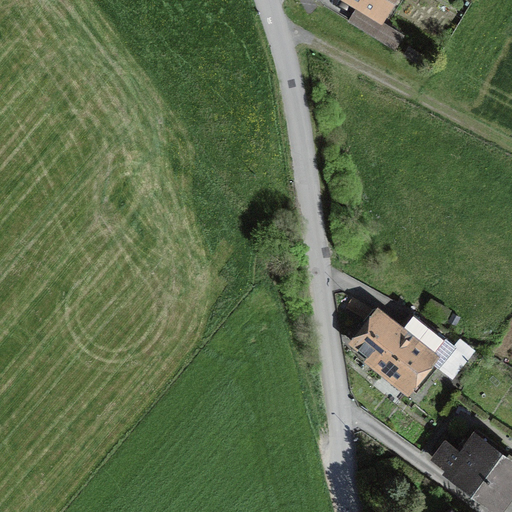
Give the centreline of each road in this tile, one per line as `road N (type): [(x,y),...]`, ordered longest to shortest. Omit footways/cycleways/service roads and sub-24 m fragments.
road 1 (unclassified): [(264,0),(298,121),(351,511)]
road 2 (track): [(274,27),(511,151)]
